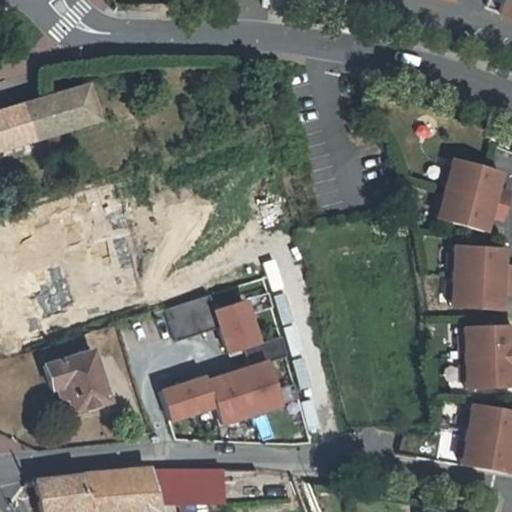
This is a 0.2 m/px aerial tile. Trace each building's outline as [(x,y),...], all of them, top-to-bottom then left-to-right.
[(259,0),(259,9),(284,12),(285,0),(259,0)] [(511,0),(485,0),(482,9),(511,20),(511,0)] [(82,88),(34,102),(0,112),(0,152),(44,139),(48,154),(61,150),(59,144),(68,142),(65,133),(94,124),(82,88)] [(437,211),(434,221),(482,233),(486,218),(500,221),(507,193),(494,190),(498,174),(449,162),(447,171),(449,171),(446,183),(444,182),(439,200),(441,200),(438,212),(437,211)] [(99,210),(85,210),(83,232),(98,234),(98,241),(115,243),(125,249),(123,252),(139,262),(143,257),(161,268),(180,237),(179,235),(199,202),(163,181),(148,206),(154,210),(149,218),(145,216),(140,225),(122,215),(125,206),(99,205),(99,210)] [(448,299),(448,309),(498,312),(499,296),(511,296),(511,267),(500,267),(501,251),(451,248),(450,258),(452,258),(452,270),(450,269),(449,288),(451,288),(450,299),(448,299)] [(172,338),(213,326),(204,295),(163,308),(172,338)] [(213,305),(222,353),(258,346),(250,299),(213,305)] [(463,383),(463,392),(511,390),(511,345),(511,346),(511,330),(461,332),(461,341),(463,341),(464,353),(462,353),(462,371),(465,371),(465,383),(463,383)] [(106,403),(89,352),(41,368),(49,392),(59,389),(68,415),(106,403)] [(269,358),(157,386),(166,421),(215,408),(219,423),(281,407),(269,358)] [(460,457),(459,467),(508,475),(511,460),(511,459),(511,414),(469,407),(467,416),(469,417),(467,428),(465,428),(462,446),(464,446),(462,458),(460,457)] [(82,477),(31,484),(36,511),(154,511),(153,507),(144,471),(82,477)] [(220,472),(144,471),(153,507),(220,505),(220,472)]
